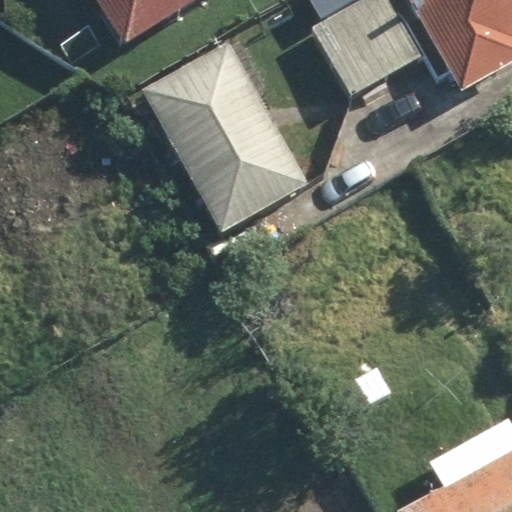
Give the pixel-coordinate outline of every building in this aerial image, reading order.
[(98,0),(131,51),(210,0),(98,0)] [(511,0),(370,0),(314,33),(355,102),(420,63),(437,94),(456,83),(466,101),(511,73),(511,0)] [(290,204),(314,190),(231,49),(145,100),(228,241),(260,222),(276,251),(307,232),(290,204)] [(398,400),(381,370),(322,403),(338,433),(398,400)] [(45,413),(0,438),(0,511),(101,511),(93,497),(105,491),(91,467),(79,474),(45,413)] [(511,511),(511,421),(438,466),(452,490),(414,511),(511,511)]
